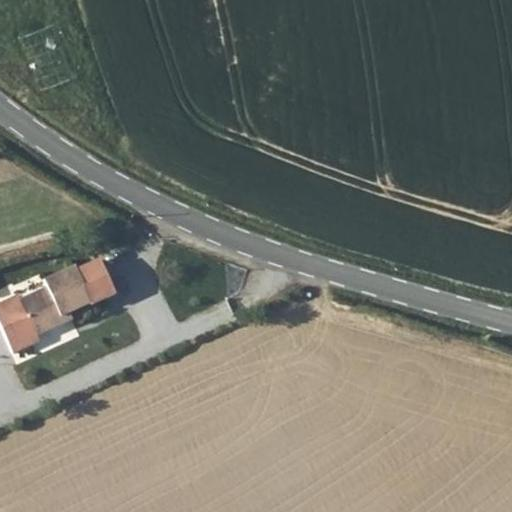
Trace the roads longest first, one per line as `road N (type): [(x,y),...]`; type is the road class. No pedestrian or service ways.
road 1 (unclassified): [(0,109),(173,219),(290,265)]
road 2 (residential): [(290,265),(265,294),(0,417)]
road 3 (track): [(511,363),(265,294)]
road 4 (unclassified): [(290,265),(511,325)]
